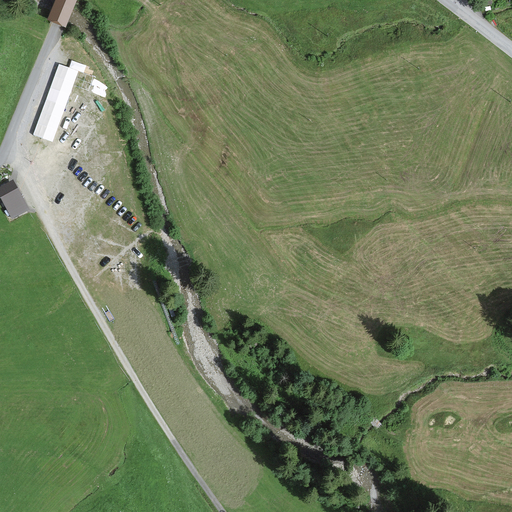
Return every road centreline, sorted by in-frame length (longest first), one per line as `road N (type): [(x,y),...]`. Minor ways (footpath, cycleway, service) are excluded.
road 1 (track): [(5,147),(83,295),(222,511)]
road 2 (residential): [(67,0),(0,160)]
